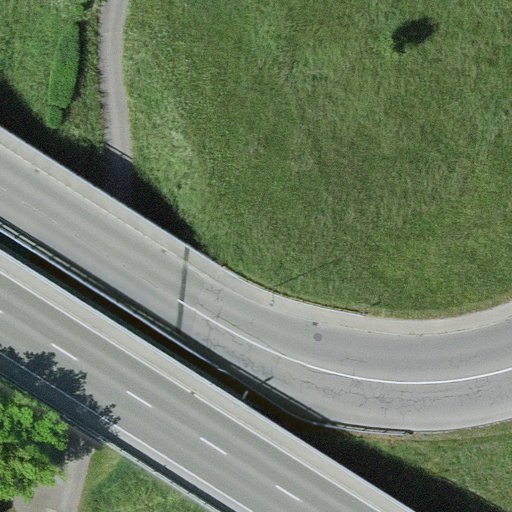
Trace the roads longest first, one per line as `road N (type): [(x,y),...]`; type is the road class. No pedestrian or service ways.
road 1 (tertiary): [(0,185),(198,312),(286,358),(408,383),(511,368)]
road 2 (secondary): [(0,310),(322,511)]
